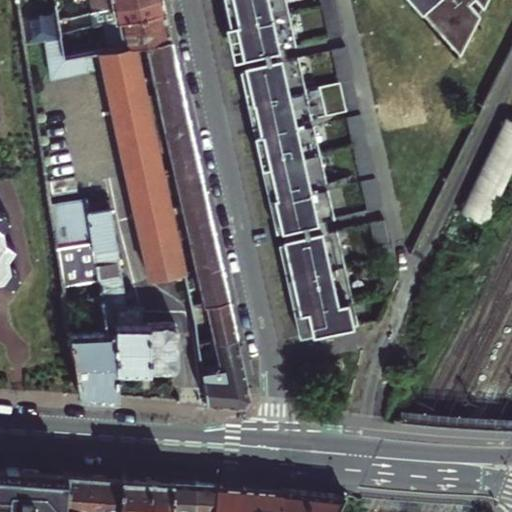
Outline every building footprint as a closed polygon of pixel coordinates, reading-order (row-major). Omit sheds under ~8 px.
[(163,2),(162,0),(145,0),(114,7),(117,21),(165,11),(163,2)] [(225,0),(229,19),(230,22),(230,24),(237,51),(237,54),(238,56),(244,55),(285,45),(296,43),(286,0),(225,0)] [(414,0),(461,52),(466,42),(429,1),(428,0),(414,0)] [(428,0),(429,1),(466,42),(481,12),(470,1),(470,0),(479,0),(484,5),(486,0),(428,0)] [(336,2),(323,4),(330,36),(343,33),(336,2)] [(117,21),(104,24),(109,50),(135,45),(145,43),(171,38),(168,25),(165,11),(117,21)] [(62,37),(46,39),(52,77),(95,71),(91,53),(65,58),(62,37)] [(153,75),(177,70),(174,53),(171,38),(145,43),(153,75)] [(345,44),(333,47),(339,78),(352,75),(345,44)] [(185,270),(135,45),(109,50),(101,51),(149,278),(185,270)] [(285,45),(244,55),(244,58),(245,63),(283,54),(283,58),(288,57),(285,45)] [(245,63),(239,64),(240,69),(246,96),(247,98),(250,112),(252,123),(254,133),(255,134),(261,160),(261,161),(262,165),(266,185),(268,192),(268,194),(269,197),(272,212),(275,223),(275,224),(275,227),(276,230),(283,229),(324,219),(335,217),(312,116),(346,109),(339,78),(306,86),(299,55),(288,57),(283,58),(283,54),(245,63)] [(153,75),(160,107),(185,101),(181,84),(177,70),(153,75)] [(359,106),(352,75),(339,78),(346,109),(359,106)] [(160,107),(167,140),(192,134),(189,119),(185,101),(160,107)] [(360,112),(348,115),(354,144),(367,141),(360,112)] [(461,208),(488,221),(511,170),(511,116),(506,114),(461,208)] [(192,134),(167,140),(174,172),(199,166),(195,150),(192,134)] [(373,170),(367,141),(354,144),(360,173),(373,170)] [(174,172),(182,205),(206,199),(203,184),(199,166),(174,172)] [(374,176),(362,179),(369,210),(381,207),(374,176)] [(104,194),(51,202),(57,244),(94,238),(100,275),(108,331),(110,348),(118,348),(118,368),(155,368),(173,368),(177,363),(178,328),(176,325),(174,323),(171,321),(142,321),(142,305),(126,305),(110,198),(108,196),(106,195),(104,194)] [(182,205),(189,237),(213,232),(210,216),(206,199),(182,205)] [(0,210),(0,224),(2,226),(9,217),(0,210)] [(324,219),(283,229),(283,232),(284,237),(321,229),(322,233),(326,232),(324,219)] [(384,219),(371,222),(378,252),(391,249),(384,219)] [(0,276),(4,277),(11,267),(8,255),(0,249),(0,245),(5,238),(2,226),(0,224),(0,276)] [(285,271),(344,258),(337,229),(326,232),(322,233),(321,229),(284,237),(278,239),(279,242),(282,257),(284,264),(284,265),(285,271)] [(189,237),(196,270),(220,265),(217,248),(213,232),(189,237)] [(5,238),(0,245),(0,249),(8,255),(15,245),(5,238)] [(94,238),(57,244),(64,281),(100,275),(94,238)] [(391,249),(378,252),(386,288),(388,297),(397,279),(391,249)] [(292,303),(351,290),(344,258),(285,271),(285,272),(286,274),(286,276),(287,277),(287,279),(292,303)] [(205,301),(228,297),(225,284),(220,265),(196,270),(203,302),(205,301)] [(20,273),(11,267),(4,277),(12,283),(20,273)] [(351,290),(292,303),(293,306),(294,310),(294,311),(298,330),(299,331),(300,335),(301,334),(358,323),(351,290)] [(214,341),(237,336),(232,317),(228,297),(205,301),(214,341)] [(117,396),(118,368),(118,348),(110,348),(108,331),(91,330),(71,330),(81,394),(98,395),(117,396)] [(221,402),(244,404),(250,397),(237,336),(214,341),(220,368),(202,368),(206,401),(221,402)] [(0,511),(65,511),(67,472),(50,470),(13,468),(0,466),(0,511)] [(119,511),(122,476),(109,475),(94,474),(79,473),(67,472),(65,511),(119,511)] [(154,511),(156,478),(141,477),(122,476),(119,511),(154,511)] [(171,511),(173,480),(166,479),(156,478),(154,511),(171,511)] [(195,511),(196,481),(186,481),(173,480),(171,511),(195,511)] [(213,511),(215,486),(215,483),(205,482),(196,481),(195,511),(213,511)] [(249,488),(215,486),(213,511),(281,511),(282,491),(249,488)] [(296,489),(282,488),(282,491),(281,511),(308,511),(310,490),(296,489)] [(334,511),(339,503),(345,492),(329,491),(310,490),(308,511),(334,511)]
